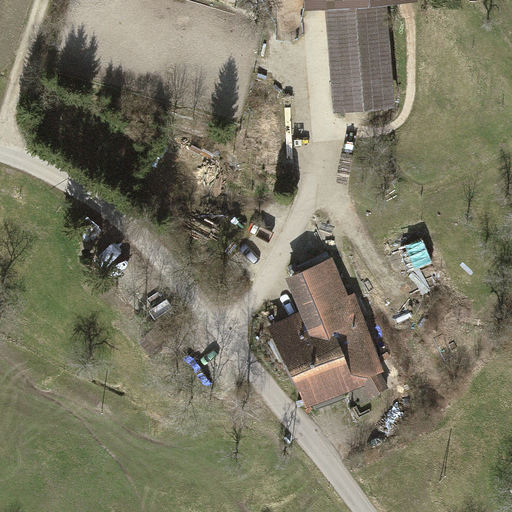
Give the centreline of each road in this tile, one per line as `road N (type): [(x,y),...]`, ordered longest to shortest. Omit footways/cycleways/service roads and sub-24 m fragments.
road 1 (tertiary): [(0,153),(97,201),(144,243),(361,511)]
road 2 (track): [(0,153),(43,0)]
